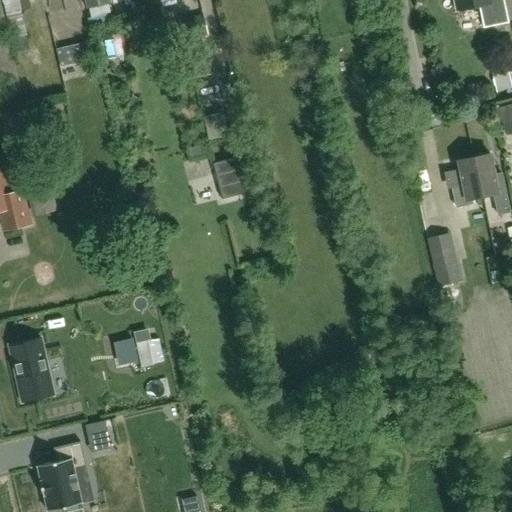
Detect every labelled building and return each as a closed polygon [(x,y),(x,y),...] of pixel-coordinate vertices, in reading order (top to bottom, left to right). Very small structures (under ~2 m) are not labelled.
[(2,0),(3,3),(4,3),(11,38),(27,35),(19,0),(2,0)] [(84,0),(87,9),(89,8),(108,4),(111,3),(110,0),(84,0)] [(454,0),(456,10),(479,5),(484,26),(507,22),(502,0),(454,0)] [(0,97),(22,92),(3,14),(1,14),(0,11),(0,97)] [(203,36),(208,35),(203,14),(179,20),(184,41),(193,79),(212,74),(207,56),(208,55),(203,36)] [(496,92),(506,90),(511,88),(511,86),(507,64),(491,67),(496,92)] [(202,117),(208,140),(229,136),(223,112),(202,117)] [(494,176),(489,154),(474,157),(476,172),(480,172),(485,196),(494,194),(498,213),(510,211),(502,174),(494,176)] [(237,157),(212,163),(221,198),(246,192),(237,157)] [(476,172),(474,157),(459,160),(461,170),(445,173),(447,182),(451,182),(456,207),(472,203),(471,199),(485,196),(480,172),(476,172)] [(4,167),(0,167),(0,212),(4,229),(29,223),(22,191),(10,194),(4,167)] [(511,257),(511,234),(474,242),(479,264),(511,257)] [(458,262),(435,268),(439,287),(463,281),(458,262)] [(9,345),(9,346),(12,360),(22,403),(54,396),(40,338),(17,343),(13,344),(9,345)] [(138,361),(133,338),(113,342),(118,365),(138,361)] [(148,342),(136,345),(142,369),(153,367),(148,342)] [(99,450),(110,448),(108,436),(96,439),(99,450)] [(57,461),(37,466),(37,467),(41,481),(39,481),(43,496),(44,496),(47,510),(47,511),(82,503),(81,502),(73,468),(86,465),(81,442),(54,448),(57,461)] [(199,511),(196,496),(182,500),(184,511),(199,511)]
